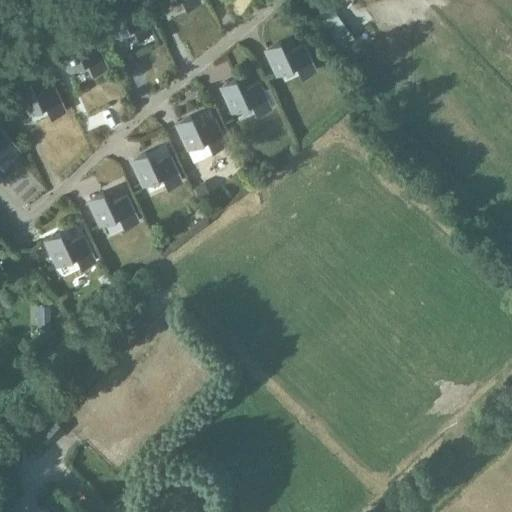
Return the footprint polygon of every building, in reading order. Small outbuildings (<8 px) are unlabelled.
[(325,0),(299,0),(312,16),(313,15),(341,50),(356,39),(330,2),(328,3),(325,0)] [(133,26),(138,37),(151,31),(139,6),(121,14),(116,3),(102,9),(114,35),(133,26)] [(88,62),(93,72),(106,67),(95,41),(76,50),(71,39),(58,45),(69,70),(88,62)] [(296,65),(302,76),(314,70),(303,45),(284,53),(279,42),(266,48),(278,73),(296,65)] [(251,102),(257,113),(270,107),(258,82),(239,90),(234,79),(221,85),(233,111),(251,102)] [(46,105),(51,116),(64,110),(53,84),(34,93),(29,82),(16,88),(28,113),(46,105)] [(207,107),(198,112),(204,123),(213,119),(207,107)] [(190,116),(177,122),(189,147),(194,159),(213,150),(225,144),(214,119),(213,119),(204,123),(195,127),(190,116)] [(0,129),(0,166),(18,150),(0,129)] [(162,175),(168,186),(181,180),(169,155),(150,164),(145,153),(132,159),(144,184),(162,175)] [(203,184),(194,188),(199,196),(207,192),(203,184)] [(119,215),(125,226),(137,220),(126,195),(107,204),(102,193),(89,199),(101,224),(119,215)] [(77,256),(82,266),(95,260),(83,235),(65,244),(60,233),(46,239),(58,264),(77,256)] [(34,250),(27,254),(30,263),(38,259),(34,250)] [(37,306),(37,331),(50,331),(49,305),(37,306)] [(55,420),(43,431),(53,440),(64,429),(55,420)]
